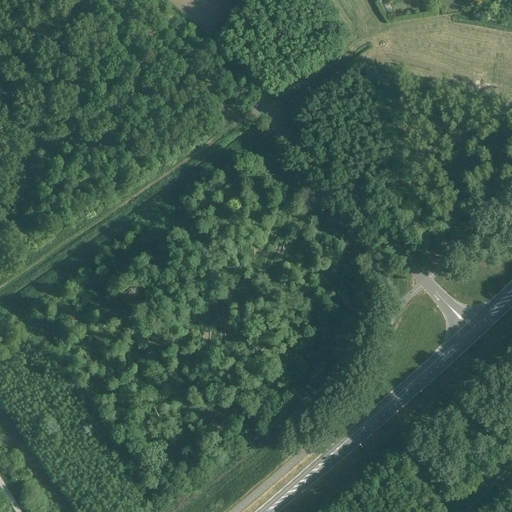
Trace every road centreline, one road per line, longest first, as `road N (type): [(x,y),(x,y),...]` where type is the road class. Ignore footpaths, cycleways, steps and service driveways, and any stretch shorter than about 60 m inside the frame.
road 1 (tertiary): [(473,335),(231,81),(134,0)]
road 2 (secondary): [(267,511),(473,335)]
